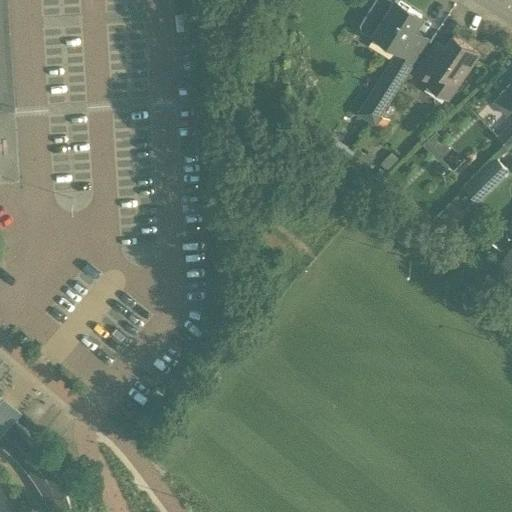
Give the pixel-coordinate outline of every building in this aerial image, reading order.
[(399,49),(388,67),(360,112),(374,121),(384,104),(402,76),(422,45),(408,37),(421,15),(396,0),(394,0),(385,14),(371,6),(360,22),(362,28),(368,32),(375,30),(373,33),(399,49)] [(447,99),(457,84),(479,53),(452,35),(443,47),(435,41),(415,70),(429,80),(427,84),(447,99)] [(511,81),(501,92),(501,93),(493,101),(506,115),(511,109),(511,72),(511,74),(511,75),(511,81)] [(508,148),(511,144),(511,119),(496,135),(508,148)] [(477,200),(509,168),(496,155),(464,187),(477,200)] [(31,438),(12,418),(0,430),(0,439),(13,453),(27,472),(40,493),(47,511),(59,511),(72,508),(61,483),(47,459),(31,438)]
